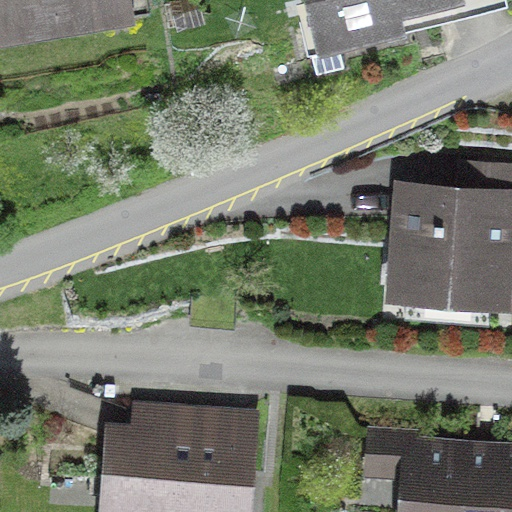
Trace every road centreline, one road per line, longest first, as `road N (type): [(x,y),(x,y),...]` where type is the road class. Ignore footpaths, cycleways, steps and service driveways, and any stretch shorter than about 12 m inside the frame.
road 1 (residential): [(511,73),(0,271)]
road 2 (residential): [(511,394),(0,359)]
